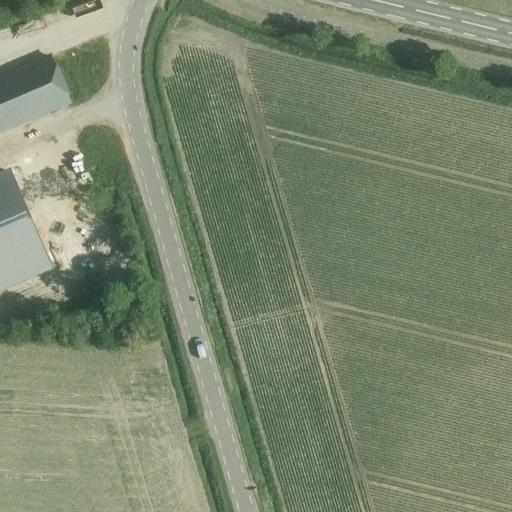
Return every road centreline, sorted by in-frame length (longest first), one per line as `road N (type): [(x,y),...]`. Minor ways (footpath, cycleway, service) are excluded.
road 1 (tertiary): [(245,511),(136,133),(126,57),(141,0)]
road 2 (secondary): [(511,34),(372,0)]
